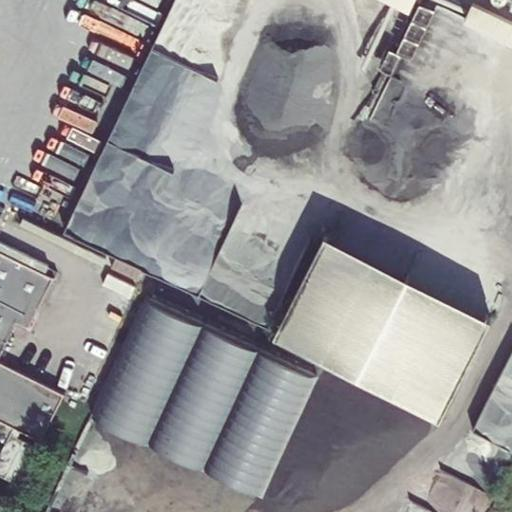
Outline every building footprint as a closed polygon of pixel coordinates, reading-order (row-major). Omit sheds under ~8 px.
[(178,0),(168,30),(224,51),(243,0),(178,0)] [(143,48),(95,186),(99,188),(103,177),(112,180),(123,148),(140,153),(143,143),(178,155),(184,137),(197,141),(220,75),(143,48)] [(281,338),(446,420),(497,318),(331,236),(281,338)] [(0,417),(40,438),(64,392),(0,361),(0,351),(16,318),(30,325),(53,276),(0,249),(0,417)] [(150,441),(206,324),(150,298),(95,415),(150,441)] [(205,466),(260,350),(206,324),(150,441),(205,466)] [(261,493),(317,376),(260,350),(205,466),(261,493)] [(431,505),(444,511),(480,511),(490,493),(446,473),(431,505)]
